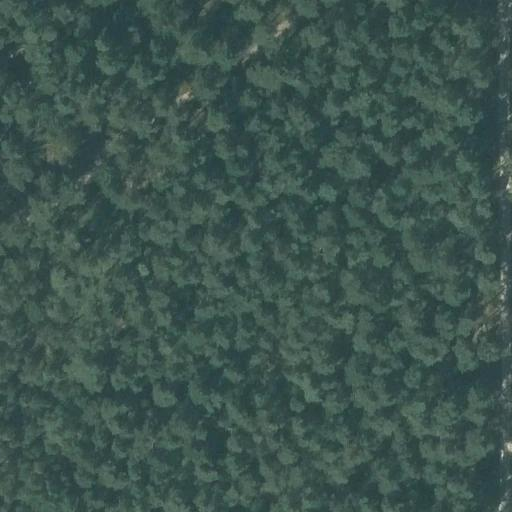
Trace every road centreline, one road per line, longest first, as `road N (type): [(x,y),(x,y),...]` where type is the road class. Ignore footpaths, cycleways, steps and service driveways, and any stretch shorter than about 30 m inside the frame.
road 1 (track): [(508,0),(496,511)]
road 2 (unknown): [(329,0),(0,250)]
